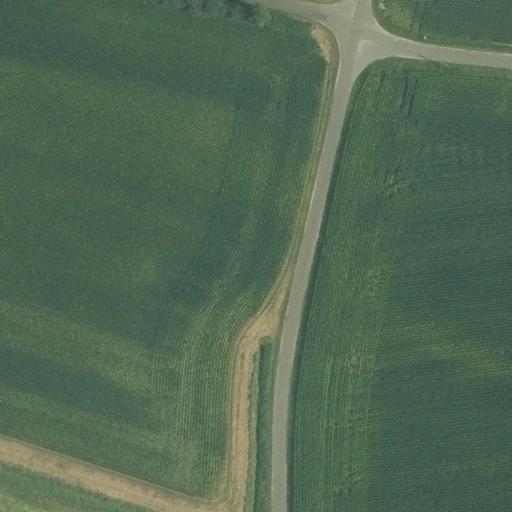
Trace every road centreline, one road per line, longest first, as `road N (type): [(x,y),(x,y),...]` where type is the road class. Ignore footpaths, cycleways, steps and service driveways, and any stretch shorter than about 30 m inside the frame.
road 1 (unclassified): [(278,511),(291,314),(356,30)]
road 2 (unclassified): [(356,30),(400,45),(511,60)]
